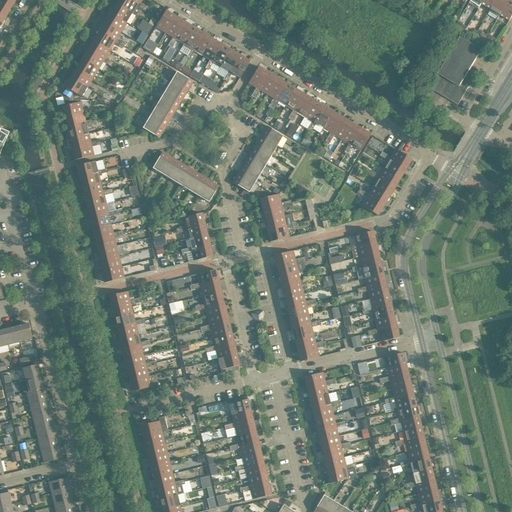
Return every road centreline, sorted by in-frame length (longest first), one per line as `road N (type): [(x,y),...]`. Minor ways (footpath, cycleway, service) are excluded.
road 1 (residential): [(430,152),(262,48)]
road 2 (tertiary): [(451,172),(407,237),(403,263),(422,340)]
road 3 (tertiary): [(480,511),(437,336)]
road 4 (tertiary): [(422,340),(463,511)]
road 5 (tertiary): [(437,336),(421,254),(461,178)]
road 6 (residential): [(78,464),(36,303)]
road 7 (residential): [(254,380),(225,259),(243,255)]
road 8 (residential): [(243,255),(261,250),(290,369)]
road 9 (residential): [(307,511),(273,375)]
road 10 (residential): [(290,369),(422,340)]
road 11 (residential): [(129,410),(254,380)]
road 12 (residential): [(222,115),(198,102),(171,143),(123,152)]
